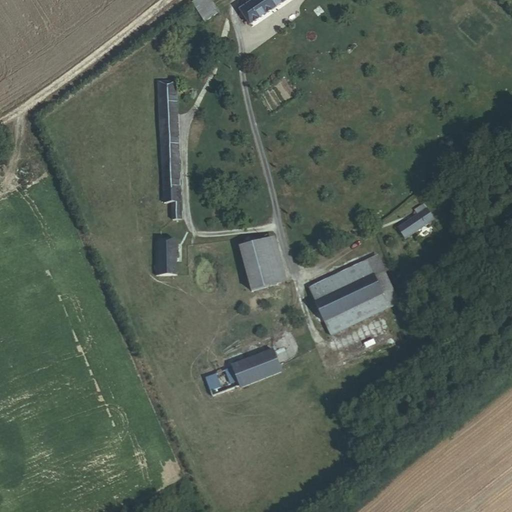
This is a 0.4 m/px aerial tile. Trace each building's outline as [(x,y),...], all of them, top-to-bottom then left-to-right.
[(202,11),(218,1),(217,0),(197,0),(196,1),(202,11)] [(254,0),(245,6),(254,21),(286,0),(254,0)] [(209,22),(225,12),(218,1),(202,11),(209,22)] [(453,25),(499,66),(510,54),(464,13),(453,25)] [(169,221),(178,221),(175,82),(156,82),(159,202),(168,202),(169,221)] [(416,230),(422,239),(446,225),(441,216),(416,230)] [(164,272),(179,272),(178,243),(163,244),(164,272)] [(282,288),(272,244),(244,250),(253,294),(282,288)] [(320,310),(384,283),(377,267),(313,294),(320,310)] [(320,310),(327,326),(391,299),(384,283),(320,310)] [(327,326),(334,342),(398,315),(391,299),(327,326)] [(256,381),(258,385),(288,377),(284,357),(252,365),(253,368),(225,376),(229,389),(256,381)]
